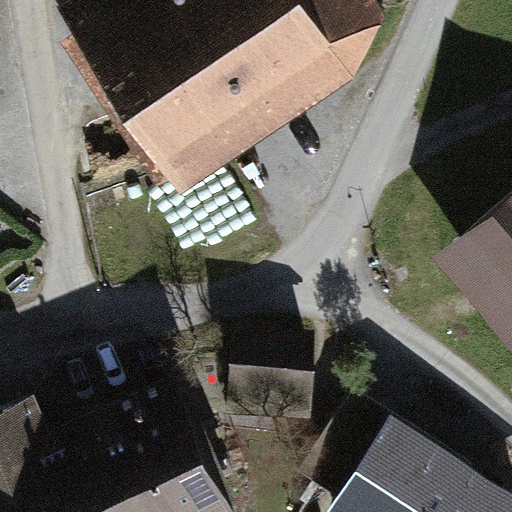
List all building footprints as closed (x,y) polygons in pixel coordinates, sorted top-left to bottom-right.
[(71,0),(179,164),(188,158),(196,169),(227,149),(226,146),(341,69),(368,17),(357,0),(71,0)] [(511,191),(460,237),(511,296),(511,191)] [(305,328),(233,324),(231,355),(304,358),(305,328)] [(304,358),(231,355),(230,400),(302,403),(304,358)] [(174,380),(121,401),(169,511),(211,511),(228,505),(174,380)] [(511,511),(511,500),(346,392),(299,464),(337,489),(332,498),(352,511),(511,511)] [(30,393),(2,406),(20,448),(25,445),(53,511),(100,511),(63,428),(48,435),(30,393)] [(169,511),(121,401),(63,428),(100,511),(169,511)] [(0,511),(53,511),(25,445),(20,448),(2,406),(0,406),(0,511)]
